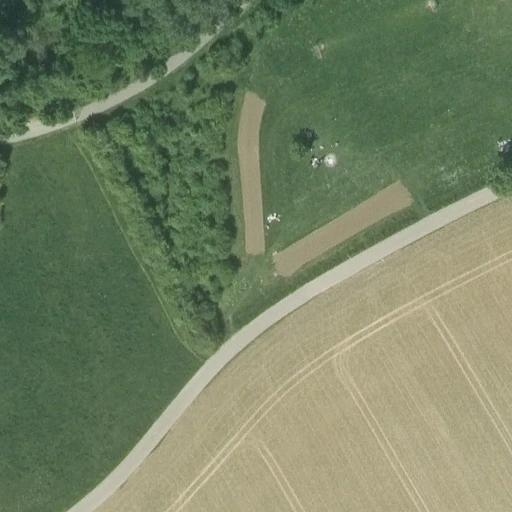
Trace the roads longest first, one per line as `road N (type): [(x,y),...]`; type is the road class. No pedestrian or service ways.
road 1 (track): [(511,186),(278,309),(206,370),(79,511)]
road 2 (track): [(251,0),(150,80),(69,121),(0,142)]
